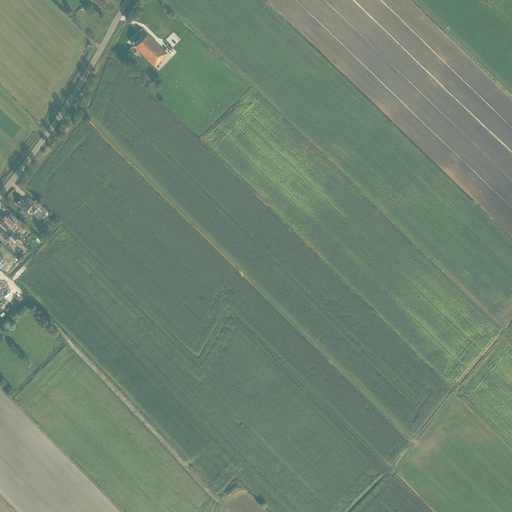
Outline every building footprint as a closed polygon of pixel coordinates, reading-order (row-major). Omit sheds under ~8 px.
[(167,54),(148,35),(141,29),(130,41),(134,45),(132,48),(131,47),(131,48),(130,48),(129,49),(128,50),(133,55),(136,52),(133,49),(134,47),(154,67),(167,54)] [(180,63),(174,70),(180,76),(186,69),(180,63)] [(21,198),(16,204),(22,209),(20,212),(26,217),(29,214),(26,211),(31,205),(36,210),(33,213),(40,219),(47,210),(41,204),(39,206),(32,200),(29,204),(27,202),(26,203),(21,198)] [(19,221),(12,214),(9,217),(6,214),(2,219),(4,221),(2,223),(9,230),(15,224),(23,231),(26,228),(19,221)] [(2,230),(0,228),(0,239),(3,242),(5,239),(8,241),(9,240),(7,238),(9,236),(3,231),(1,230),(2,230)] [(9,237),(14,242),(17,239),(11,234),(9,237)] [(6,264),(10,268),(17,261),(12,257),(6,264)] [(233,493),(241,489),(238,485),(231,490),(233,493)]
